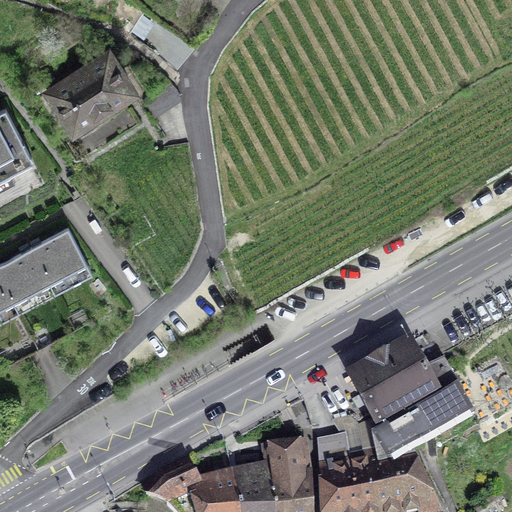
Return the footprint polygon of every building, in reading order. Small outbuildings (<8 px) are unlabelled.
[(107,54),(48,92),(73,130),(132,92),(107,54)] [(161,71),(136,88),(152,115),(180,96),(177,88),(161,71)] [(6,109),(0,111),(0,178),(33,161),(6,109)] [(68,227),(32,246),(56,293),(93,274),(68,227)] [(0,262),(0,275),(19,312),(56,293),(32,246),(0,262)] [(0,275),(0,322),(19,312),(0,275)] [(350,376),(377,425),(372,428),(377,454),(411,448),(474,416),(436,347),(429,343),(423,334),(350,376)] [(322,511),(377,511),(365,456),(357,458),(356,436),(320,444),(322,511)] [(265,465),(272,511),(311,511),(311,501),(310,471),(301,472),(302,465),(306,464),(303,441),(263,446),(265,465)] [(365,456),(377,511),(437,511),(439,511),(411,448),(377,454),(365,456)] [(167,503),(201,485),(188,462),(159,473),(146,494),(167,503)] [(231,474),(237,511),(272,511),(265,465),(231,474)] [(237,511),(231,474),(201,485),(167,503),(173,511),(237,511)]
